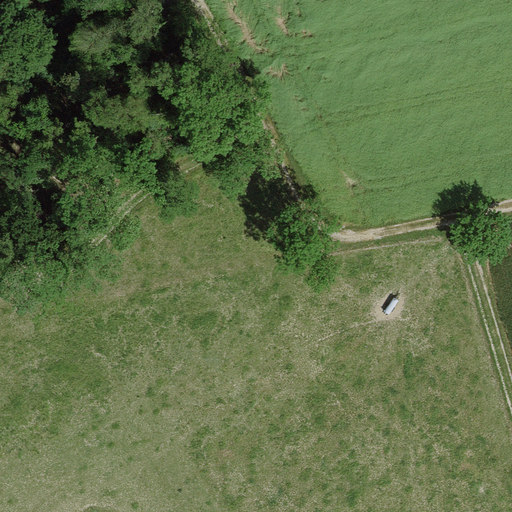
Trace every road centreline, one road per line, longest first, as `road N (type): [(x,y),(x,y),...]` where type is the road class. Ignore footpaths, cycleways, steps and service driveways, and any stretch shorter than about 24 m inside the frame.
road 1 (track): [(196,0),(331,233),(511,207)]
road 2 (track): [(511,375),(466,217)]
